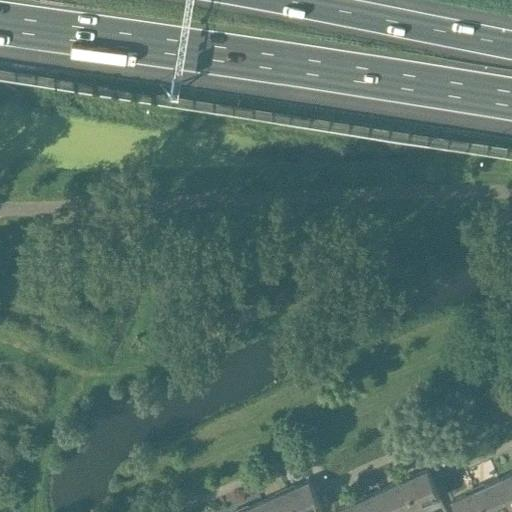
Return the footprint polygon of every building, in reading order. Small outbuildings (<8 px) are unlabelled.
[(427,468),(404,479),(417,507),(440,497),(427,468)] [(511,507),(511,506),(511,472),(499,478),(511,507)] [(486,511),(500,511),(511,507),(499,478),(476,488),(486,511)] [(309,479),(285,490),(295,511),(312,511),(322,508),(309,479)] [(404,479),(381,489),(390,511),(406,511),(417,507),(404,479)] [(457,511),(486,511),(476,488),(452,499),(457,511)] [(363,511),(390,511),(381,489),(358,499),(363,511)] [(262,500),(267,511),(295,511),(285,490),(262,500)] [(363,511),(358,499),(334,510),(335,511),(363,511)] [(240,511),(267,511),(262,500),(239,510),(240,511)]
